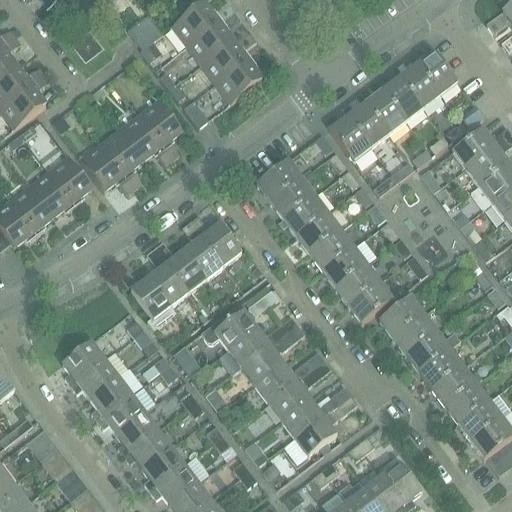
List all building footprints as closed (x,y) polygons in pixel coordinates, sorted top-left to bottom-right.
[(193,0),(192,1),(199,10),(203,7),(203,8),(213,0),(193,0)] [(301,0),(302,1),(303,2),(304,2),(305,3),(306,3),(307,3),(308,3),(309,3),(310,3),(311,3),(311,2),(312,2),(313,1),(313,0),(327,0),(335,9),(341,5),(347,0),(301,0)] [(212,20),(203,8),(203,7),(199,10),(171,31),(186,51),(222,24),(216,17),(212,20)] [(511,8),(486,28),(494,38),(510,26),(511,28),(511,8)] [(155,29),(148,20),(127,35),(135,45),(155,29)] [(227,31),(222,24),(186,51),(200,70),(232,46),(223,34),(227,31)] [(163,39),(155,29),(135,45),(142,54),(140,56),(149,68),(155,63),(147,51),(163,39)] [(0,53),(15,42),(9,35),(0,41),(0,53)] [(511,39),(501,48),(508,58),(511,54),(511,39)] [(20,49),(15,42),(0,53),(0,84),(16,72),(7,59),(20,49)] [(241,58),(232,46),(200,70),(215,89),(250,62),(245,55),(241,58)] [(458,88),(433,55),(415,69),(440,102),(458,88)] [(256,69),(250,62),(215,89),(230,109),(262,85),(261,84),(252,72),(256,69)] [(440,102),(415,69),(398,82),(423,115),(440,102)] [(25,83),(16,72),(0,84),(0,113),(44,81),(38,73),(25,83)] [(166,78),(160,82),(169,94),(175,90),(166,78)] [(49,88),(44,81),(0,113),(0,115),(14,134),(46,110),(36,98),(49,88)] [(423,115),(398,82),(381,95),(406,128),(423,115)] [(184,102),(175,90),(169,94),(178,106),(184,102)] [(406,128),(381,95),(364,108),(388,141),(406,128)] [(158,106),(138,121),(172,165),(179,160),(169,146),(182,137),(170,121),(158,106)] [(194,106),(184,113),(199,133),(209,126),(194,106)] [(388,141),(364,108),(346,121),(371,154),(388,141)] [(484,122),(478,115),(464,125),(470,133),(484,122)] [(172,165),(138,121),(119,135),(142,166),(154,157),(165,171),(172,165)] [(371,154),(346,121),(329,134),(353,167),(371,154)] [(446,139),(452,146),(466,136),(460,128),(446,139)] [(33,130),(21,140),(25,145),(37,136),(33,130)] [(511,139),(506,132),(491,144),(483,133),(451,157),(465,174),(511,139)] [(142,166),(119,135),(100,150),(133,194),(141,189),(130,175),(142,166)] [(511,150),(511,139),(465,174),(477,191),(509,167),(502,158),(511,150)] [(25,145),(21,140),(9,149),(13,154),(25,145)] [(333,154),(322,140),(315,146),(325,160),(333,154)] [(429,152),(435,159),(449,149),(443,141),(429,152)] [(133,194),(100,150),(80,164),(104,196),(116,186),(126,200),(133,194)] [(412,165),(417,173),(431,162),(426,154),(412,165)] [(346,172),(336,158),(328,164),(339,178),(346,172)] [(68,161),(48,175),(76,211),(82,207),(79,202),(92,193),(68,161)] [(302,183),(289,165),(256,190),(270,207),(302,183)] [(394,178),(400,186),(414,175),(408,167),(394,178)] [(511,193),(511,171),(509,167),(477,191),(471,196),(485,214),(491,209),(511,193)] [(76,211),(48,175),(29,190),(53,222),(64,213),(68,217),(76,211)] [(359,189),(349,175),(341,181),(352,195),(359,189)] [(440,193),(427,175),(420,180),(433,198),(440,193)] [(377,191),(383,199),(397,188),(391,180),(377,191)] [(315,200),(302,183),(270,207),(282,224),(315,200)] [(53,222),(29,190),(10,204),(37,241),(44,236),(40,231),(53,222)] [(372,206),(362,192),(354,198),(365,212),(372,206)] [(511,193),(491,209),(504,226),(511,220),(511,193)] [(328,217),(315,200),(282,224),(296,242),(328,217)] [(37,241),(10,204),(0,211),(0,233),(11,248),(14,252),(26,242),(29,246),(37,241)] [(385,223),(375,209),(367,215),(378,229),(385,223)] [(341,235),(328,217),(296,242),(309,259),(341,235)] [(198,221),(190,227),(198,238),(206,232),(198,221)] [(460,232),(467,242),(475,231),(470,225),(460,232)] [(201,242),(198,238),(190,227),(182,233),(193,249),(184,256),(206,285),(223,272),(201,242)] [(398,241),(388,227),(380,233),(391,247),(398,241)] [(220,229),(201,242),(223,272),(241,258),(220,229)] [(11,248),(0,233),(0,253),(1,256),(11,248)] [(355,252),(341,235),(309,259),(322,277),(355,252)] [(449,253),(453,241),(439,237),(436,249),(449,253)] [(482,243),(473,250),(486,267),(494,260),(482,243)] [(411,258),(401,244),(393,250),(404,264),(411,258)] [(163,247),(154,254),(163,265),(166,269),(188,298),(206,285),(184,256),(174,263),(163,247)] [(368,269),(355,252),(322,277),(335,294),(368,269)] [(163,265),(154,254),(146,260),(155,271),(163,265)] [(468,258),(460,264),(471,278),(479,272),(468,258)] [(427,279),(414,261),(406,267),(420,285),(427,279)] [(188,298),(166,269),(148,282),(170,312),(171,311),(188,298)] [(381,287),(368,269),(335,294),(348,312),(381,287)] [(128,292),(136,285),(127,274),(119,280),(128,292)] [(492,290),(482,276),(474,282),(485,296),(492,290)] [(170,312),(148,282),(131,296),(151,323),(147,326),(153,335),(176,318),(171,311),(170,312)] [(394,304),(381,287),(348,312),(361,329),(394,304)] [(233,291),(214,304),(222,315),(241,302),(233,291)] [(505,307),(495,293),(487,299),(498,313),(505,307)] [(255,322),(278,304),(271,295),(248,313),(255,322)] [(425,319),(411,301),(379,326),(392,344),(425,319)] [(511,329),(511,315),(508,310),(500,316),(511,330),(511,329)] [(257,334),(244,316),(229,327),(228,325),(227,326),(224,321),(201,339),(208,348),(213,349),(219,344),(228,356),(257,334)] [(438,336),(425,319),(392,344),(405,361),(438,336)] [(264,343),(257,334),(228,356),(220,363),(232,380),(241,373),(241,374),(298,330),(291,322),(268,339),(268,340),(264,343)] [(144,336),(136,326),(126,333),(134,343),(144,336)] [(305,339),(298,330),(241,374),(254,391),(284,369),(277,360),(281,356),(281,357),(305,339)] [(157,354),(144,336),(134,343),(147,361),(157,354)] [(445,346),(438,336),(405,361),(418,378),(451,354),(461,347),(455,338),(445,346)] [(105,364),(91,347),(62,369),(70,379),(64,383),(70,390),(105,364)] [(464,371),(451,354),(418,378),(431,396),(464,371)] [(318,357),(294,375),(301,384),(325,366),(318,357)] [(171,372),(163,361),(153,369),(161,379),(171,372)] [(118,382),(105,364),(70,390),(77,399),(82,395),(89,404),(118,382)] [(331,375),(325,366),(301,384),(308,392),(331,375)] [(297,387),(284,369),(254,391),(268,409),(297,387)] [(471,380),(464,371),(431,396),(445,413),(477,388),(482,384),(477,377),(471,380)] [(178,381),(171,372),(161,379),(168,388),(178,381)] [(0,405),(14,395),(0,376),(0,405)] [(131,399),(118,382),(89,404),(96,414),(91,418),(97,425),(131,399)] [(311,405),(297,387),(268,409),(281,427),(311,405)] [(490,406),(477,388),(445,413),(458,430),(490,406)] [(317,413),(311,405),(281,427),(295,444),(351,401),(344,392),(321,410),(317,413)] [(197,406),(189,396),(179,404),(187,414),(197,406)] [(138,409),(131,399),(97,425),(103,434),(108,430),(115,438),(144,417),(152,411),(146,403),(138,409)] [(498,399),(490,406),(458,430),(471,448),(503,423),(511,417),(511,416),(498,399)] [(358,410),(351,401),(295,444),(308,462),(337,440),(329,430),(334,427),(358,410)] [(204,416),(197,406),(187,414),(194,423),(204,416)] [(511,417),(503,423),(471,448),(484,465),(485,464),(496,456),(506,449),(511,443),(511,415),(511,416),(511,417)] [(157,434),(144,417),(115,438),(123,449),(117,453),(123,460),(157,434)] [(27,424),(13,434),(18,442),(33,431),(27,424)] [(223,441),(216,431),(206,439),(213,448),(223,441)] [(18,442),(13,434),(0,444),(0,447),(4,452),(18,442)] [(171,452),(157,434),(123,460),(129,469),(135,465),(142,474),(171,452)] [(59,454),(44,435),(26,448),(41,468),(59,454)] [(231,451),(223,441),(213,448),(221,458),(231,451)] [(374,451),(367,442),(358,449),(365,459),(374,451)] [(255,445),(244,453),(258,471),(269,462),(255,445)] [(365,459),(358,449),(348,456),(355,466),(365,459)] [(511,471),(511,457),(506,449),(496,456),(509,474),(511,471)] [(184,470),(171,452),(142,474),(149,484),(144,488),(150,496),(184,470)] [(73,473),(59,454),(41,468),(56,487),(73,473)] [(509,474),(496,456),(485,464),(499,481),(509,474)] [(250,476),(242,466),(232,474),(240,484),(250,476)] [(339,478),(332,468),(322,475),(330,485),(339,478)] [(400,468),(382,481),(404,511),(412,511),(416,510),(411,504),(422,497),(400,468)] [(0,499),(14,489),(0,470),(0,499)] [(197,487),(184,470),(150,496),(156,504),(161,500),(168,509),(197,487)] [(88,493),(73,473),(56,487),(70,506),(88,493)] [(330,485),(322,475),(312,483),(320,493),(330,485)] [(257,486),(250,476),(240,484),(247,493),(257,486)] [(404,511),(382,481),(364,494),(377,511),(404,511)] [(201,511),(210,505),(197,487),(168,509),(170,511),(201,511)] [(0,511),(22,511),(28,508),(14,489),(0,499),(0,511)] [(101,511),(102,511),(88,493),(70,506),(74,511),(101,511)] [(377,511),(364,494),(346,508),(349,511),(377,511)] [(294,511),(304,505),(296,495),(282,506),(286,511),(294,511)]
